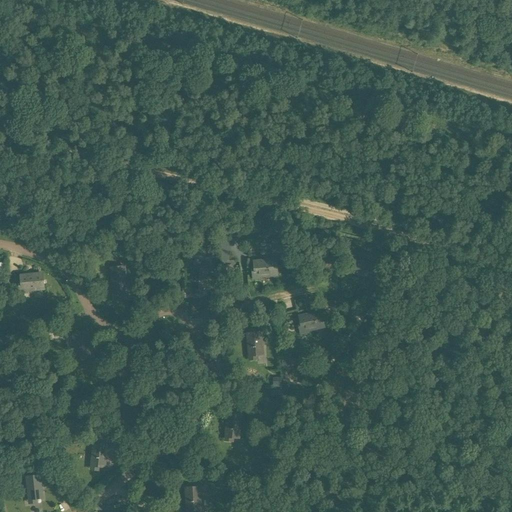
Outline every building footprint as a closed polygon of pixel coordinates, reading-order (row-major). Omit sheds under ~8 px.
[(255,268),(253,268),(254,278),(260,278),(259,276),(277,275),(275,260),(254,262),(255,268)] [(352,267),(350,277),(356,278),(356,277),(372,280),(376,266),(355,261),(354,267),(352,267)] [(124,265),(111,267),(114,290),(127,288),(124,265)] [(193,266),(193,290),(199,290),(201,290),(205,290),(205,267),(193,266)] [(22,282),(20,282),(21,293),(27,292),(27,291),(43,289),(42,274),(21,276),(22,282)] [(301,323),(299,323),(301,333),(307,332),(307,330),(323,327),(320,312),(300,317),(301,323)] [(87,330),(74,333),(77,356),(90,354),(87,330)] [(260,332),(247,333),(249,356),(262,355),(260,332)] [(228,414),(226,437),(232,437),(234,438),(239,438),(241,415),(228,414)] [(93,446),(91,469),(105,470),(106,447),(93,446)] [(39,474),(26,476),(29,499),(42,497),(39,474)] [(199,487),(186,487),(187,510),(194,510),(196,510),(200,510),(199,487)]
